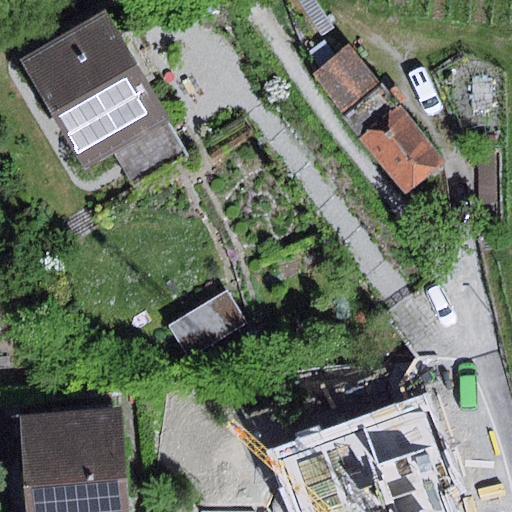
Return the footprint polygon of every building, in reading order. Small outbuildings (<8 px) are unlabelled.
[(20,59),(84,169),(112,152),(168,120),(103,10),(20,59)] [(311,75),(346,118),(382,87),(347,46),(311,75)] [(446,160),(382,87),(346,118),(410,191),(446,160)] [(189,156),(168,120),(112,152),(133,188),(189,156)] [(496,155),(478,155),(478,202),(496,202),(496,155)] [(227,292),(169,329),(189,361),(248,323),(227,292)] [(20,415),(28,511),(128,511),(119,406),(20,415)] [(425,408),(280,459),(298,511),(445,511),(438,492),(453,487),(425,408)]
